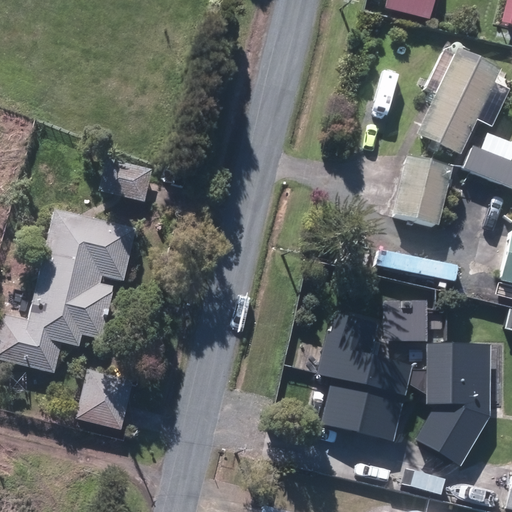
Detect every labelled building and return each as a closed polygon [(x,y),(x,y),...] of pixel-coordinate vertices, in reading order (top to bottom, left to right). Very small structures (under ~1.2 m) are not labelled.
[(385,0),(383,10),(427,21),(432,0),(385,0)] [(511,0),(506,0),(500,26),(511,28),(511,0)] [(415,136),(458,157),(499,72),(456,51),(453,58),(442,52),(425,89),(435,94),(415,136)] [(511,164),(472,148),(463,171),(511,190),(511,164)] [(390,216),(437,227),(451,168),(405,157),(390,216)] [(98,196),(143,207),(151,176),(106,165),(98,196)] [(0,328),(0,366),(53,378),(59,350),(78,354),(80,342),(100,347),(113,293),(99,290),(100,282),(123,287),(134,233),(52,214),(26,326),(2,320),(0,328)] [(499,280),(511,283),(511,229),(499,280)] [(389,265),(467,292),(472,276),(394,250),(389,265)] [(425,303),(383,302),(383,343),(425,343),(425,303)] [(493,350),(511,351),(511,317),(494,316),(493,350)] [(411,442),(458,470),(488,417),(489,344),(435,344),(435,401),(411,442)] [(73,425),(118,436),(131,386),(85,375),(73,425)] [(399,417),(342,403),(333,442),(390,456),(399,417)]
